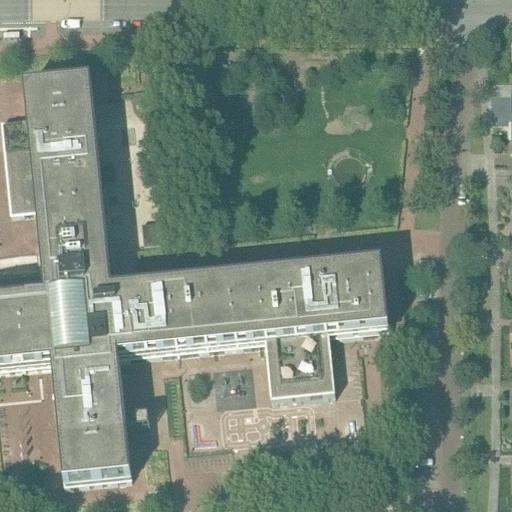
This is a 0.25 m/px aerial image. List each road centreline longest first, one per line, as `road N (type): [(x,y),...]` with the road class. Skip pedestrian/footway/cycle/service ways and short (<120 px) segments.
road 1 (residential): [(472,4),(445,335),(450,511)]
road 2 (unclassified): [(64,8),(472,4)]
